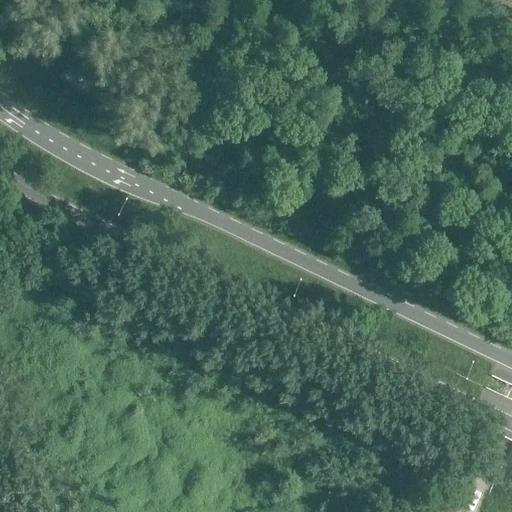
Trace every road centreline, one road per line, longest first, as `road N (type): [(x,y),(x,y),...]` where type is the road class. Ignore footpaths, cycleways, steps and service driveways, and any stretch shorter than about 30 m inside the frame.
road 1 (secondary): [(511,370),(160,195),(0,99)]
road 2 (secondary): [(0,171),(185,274),(511,428)]
